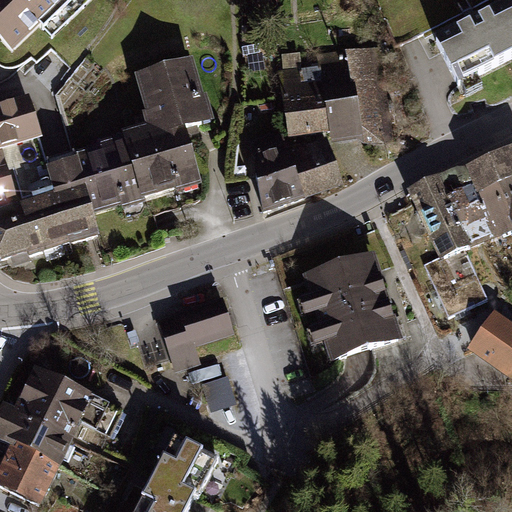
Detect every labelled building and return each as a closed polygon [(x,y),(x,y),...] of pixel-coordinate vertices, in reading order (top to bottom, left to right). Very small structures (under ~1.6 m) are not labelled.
[(0,0),(0,45),(13,59),(73,0),(0,0)] [(511,2),(435,42),(460,90),(511,63),(511,2)] [(283,82),(290,142),(366,133),(367,145),(390,142),(379,56),(319,63),(320,78),(283,82)] [(74,159),(94,226),(199,196),(183,139),(208,132),(191,74),(128,92),(141,139),(74,159)] [(29,100),(0,108),(0,211),(56,194),(29,100)] [(264,219),(302,206),(286,162),(282,147),(256,156),(264,219)] [(326,148),(286,162),(302,206),(341,191),(326,148)] [(511,154),(466,174),(493,239),(511,230),(511,154)] [(0,272),(13,269),(15,275),(100,250),(94,226),(74,159),(49,167),(57,194),(11,209),(16,227),(0,231),(0,272)] [(443,262),(493,239),(466,174),(464,170),(412,193),(443,262)] [(377,263),(289,290),(316,375),(404,346),(377,263)] [(161,320),(178,373),(199,367),(195,352),(233,340),(221,301),(161,320)] [(511,323),(509,328),(483,309),(458,345),(511,383),(511,323)] [(30,375),(10,416),(69,444),(77,428),(91,435),(103,410),(30,375)] [(2,413),(0,416),(0,450),(5,452),(54,476),(69,444),(10,416),(2,413)] [(189,511),(215,462),(174,441),(138,511),(189,511)] [(36,511),(54,476),(5,452),(0,463),(0,498),(28,511),(36,511)]
